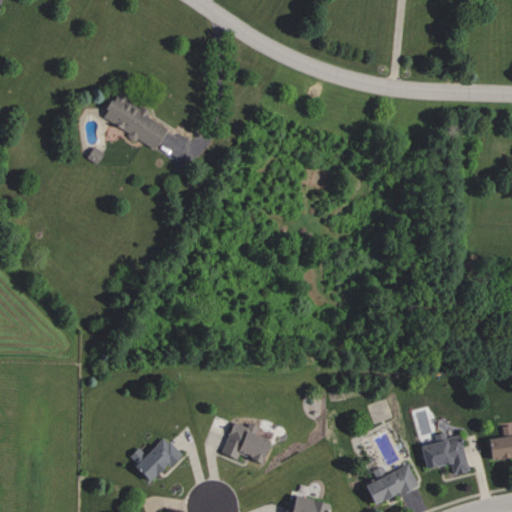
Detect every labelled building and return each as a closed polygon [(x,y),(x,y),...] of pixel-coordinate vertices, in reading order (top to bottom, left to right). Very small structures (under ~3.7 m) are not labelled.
[(163,125),(143,115),(146,111),(110,92),(98,115),(127,130),(125,134),(151,148),(163,125)] [(83,155),(94,163),(101,152),(90,145),(83,155)] [(511,418),(510,419),(511,424),(498,425),(500,435),(483,438),(486,458),(511,455),(511,418)] [(264,438),(252,434),(255,426),(245,422),(244,426),(230,420),(217,452),(234,459),(236,453),(255,461),(264,438)] [(416,444),(421,467),(447,461),(450,474),(465,470),(457,433),(442,436),(441,431),(431,433),(433,440),(416,444)] [(142,453),(135,446),(124,457),(145,479),(163,461),(167,465),(178,453),(160,435),(142,453)] [(360,484),(367,503),(394,492),(394,493),(415,485),(406,463),(381,472),(378,465),(369,468),(373,478),(360,484)] [(320,511),(323,502),(287,493),(282,511),(320,511)]
